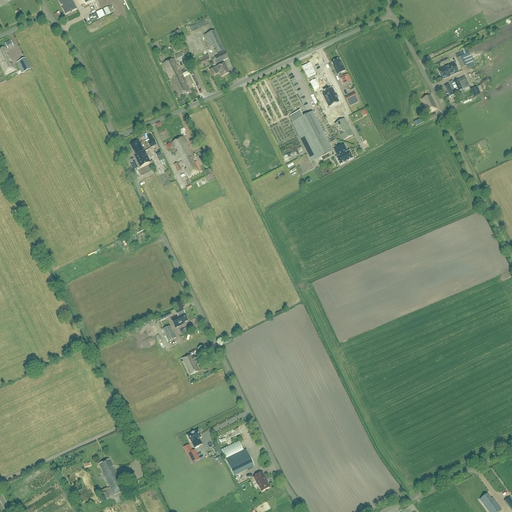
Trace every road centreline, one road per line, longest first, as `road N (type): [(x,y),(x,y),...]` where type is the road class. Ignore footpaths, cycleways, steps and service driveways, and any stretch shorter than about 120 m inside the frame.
road 1 (unclassified): [(304,511),(114,138)]
road 2 (unclassified): [(114,138),(393,14)]
road 3 (unclassified): [(511,255),(393,14)]
road 4 (unclassified): [(383,511),(511,449)]
road 5 (unclassified): [(114,138),(70,42),(47,14)]
